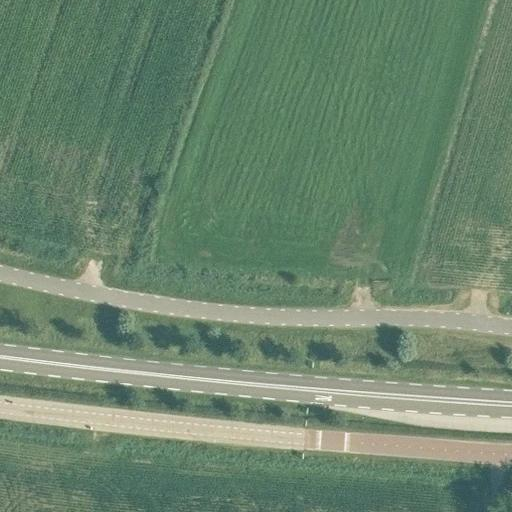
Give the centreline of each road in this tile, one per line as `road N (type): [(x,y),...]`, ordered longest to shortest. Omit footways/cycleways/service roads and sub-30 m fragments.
road 1 (unclassified): [(511,328),(151,305),(0,271)]
road 2 (secondary): [(511,403),(0,356)]
road 3 (unclassified): [(511,452),(0,407)]
